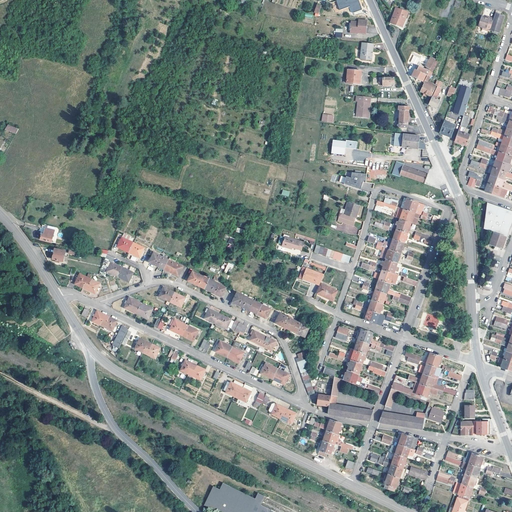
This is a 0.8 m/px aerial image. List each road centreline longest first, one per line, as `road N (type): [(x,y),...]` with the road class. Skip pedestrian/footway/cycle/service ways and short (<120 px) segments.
road 1 (tertiary): [(369,0),(459,198),(471,300)]
road 2 (secondary): [(91,347),(122,374),(350,485)]
road 3 (residential): [(404,338),(444,208),(376,192),(352,269)]
road 4 (residential): [(99,306),(302,405)]
road 5 (residential): [(302,405),(286,344),(275,332),(170,282),(149,284)]
road 6 (unclassified): [(91,347),(94,386),(109,419),(197,511)]
road 7 (residential): [(511,205),(469,192),(461,177),(487,98)]
